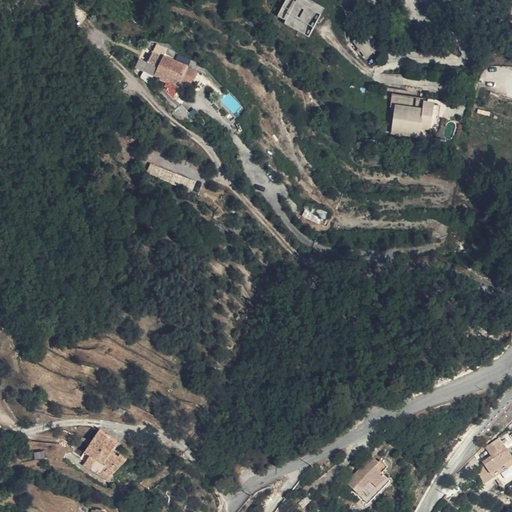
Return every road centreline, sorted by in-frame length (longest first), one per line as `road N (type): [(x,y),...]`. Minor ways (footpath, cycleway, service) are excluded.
road 1 (unclassified): [(230,511),(257,484),(511,359)]
road 2 (unclassified): [(511,392),(462,447),(423,511)]
